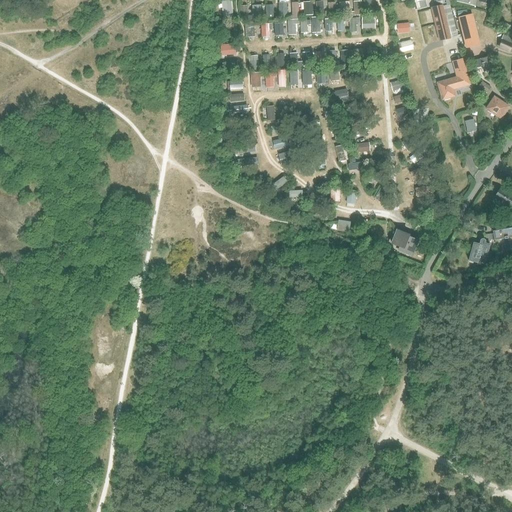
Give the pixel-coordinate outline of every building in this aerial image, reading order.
[(371,0),(366,1),(367,14),(377,13),(376,6),(372,7),(371,0)] [(411,0),(414,10),(425,7),(424,1),(425,1),(424,0),(411,0)] [(430,8),(438,42),(450,39),(450,37),(457,36),(448,0),(445,0),(446,5),(443,6),(442,5),(430,8)] [(222,1),(223,16),(232,16),(231,1),(222,1)] [(303,2),(303,16),(312,15),(312,1),(303,2)] [(353,1),(354,15),(361,15),(361,1),(353,1)] [(278,17),(287,17),(287,2),(278,3),(278,17)] [(315,2),(316,16),(324,15),(323,2),(315,2)] [(340,2),(341,15),(349,14),(348,2),(340,2)] [(248,20),(252,20),(251,16),(247,16),(247,5),(240,6),(241,21),(248,20)] [(252,5),(252,18),(264,17),(264,11),(260,11),(260,5),(252,5)] [(265,5),(265,17),(277,17),(276,10),(273,10),(273,5),(265,5)] [(471,15),(458,18),(466,47),(478,44),(471,15)] [(361,17),(361,28),(375,28),(375,19),(374,19),(374,16),(361,17)] [(311,17),(312,33),(320,33),(320,21),(323,21),(323,17),(311,17)] [(336,17),(337,31),(344,31),(344,23),(347,23),(347,17),(336,17)] [(332,23),(334,23),(334,18),(324,19),(325,32),(332,31),(332,23)] [(360,18),(348,19),(349,31),(356,30),(356,24),(360,24),(360,18)] [(295,24),(299,24),(298,19),(287,19),(288,35),(296,35),(295,24)] [(254,26),(259,26),(259,20),(249,21),(249,23),(245,23),(245,38),(254,37),(254,26)] [(307,33),(307,26),(311,26),(311,20),(300,20),(300,33),(307,33)] [(269,26),(273,26),(272,21),(268,21),(268,24),(261,24),(261,37),(269,37),(269,26)] [(274,23),(275,36),(283,35),(282,23),(274,23)] [(396,30),(397,34),(409,32),(408,23),(393,25),(394,30),(396,30)] [(222,32),(236,33),(237,24),(223,24),(222,32)] [(511,38),(502,35),(500,41),(500,42),(501,42),(498,48),(508,53),(511,44),(511,38)] [(397,43),(400,53),(413,49),(411,40),(397,43)] [(233,44),(229,44),(220,45),(221,55),(236,54),(235,46),(233,46),(233,44)] [(367,48),(367,61),(377,61),(377,48),(367,48)] [(353,50),(353,64),(362,63),(362,49),(353,50)] [(328,64),(328,66),(341,66),(340,62),(336,62),(335,50),(327,51),(327,64),(328,64)] [(340,50),(341,66),(353,64),(353,60),(349,60),(348,50),(340,50)] [(302,52),(303,66),(313,66),(313,62),(310,63),(309,52),(302,52)] [(279,66),(284,66),(284,53),(277,53),(277,56),(274,57),(274,69),(279,68),(279,66)] [(289,53),(290,69),(302,68),(302,62),(297,62),(297,53),(289,53)] [(273,66),(270,66),(269,54),(262,55),(263,70),(274,69),(273,66)] [(248,56),(250,70),(259,69),(257,55),(248,56)] [(480,59),(475,61),(477,68),(483,67),(484,73),(485,72),(486,74),(489,73),(490,71),(492,71),(488,57),(480,59)] [(206,62),(208,73),(216,71),(215,60),(206,62)] [(438,83),(443,99),(454,95),(452,89),(469,84),(462,60),(453,62),(457,78),(438,83)] [(222,62),(223,71),(238,69),(237,61),(222,62)] [(359,69),(360,78),(374,78),(373,68),(359,69)] [(388,70),(389,77),(399,75),(398,68),(388,70)] [(325,82),(324,75),(328,74),(328,69),(315,71),(316,83),(325,82)] [(341,69),(338,70),(329,71),(330,82),(339,81),(338,75),(342,75),(341,69)] [(344,69),(346,82),(353,81),(352,69),(344,69)] [(289,72),(290,85),(297,85),(297,71),(289,72)] [(302,71),(302,85),(312,84),(311,71),(302,71)] [(251,73),(251,88),(260,87),(260,77),(263,77),(263,72),(260,72),(251,73)] [(276,73),(264,74),(265,87),(274,86),(273,77),(277,77),(276,74),(276,73)] [(399,90),(404,88),(402,79),(390,83),(392,91),(399,89),(399,90)] [(227,81),(227,90),(243,89),(242,80),(227,81)] [(479,87),(487,92),(489,88),(481,83),(479,87)] [(334,91),(336,99),(348,96),(346,89),(334,91)] [(236,101),(244,101),(243,93),(231,94),(231,95),(229,95),(229,102),(232,102),(236,101)] [(393,97),(395,103),(406,100),(403,93),(393,97)] [(486,109),(501,119),(509,107),(494,97),(486,109)] [(344,105),(345,112),(346,115),(350,114),(350,111),(357,109),(356,103),(344,105)] [(228,107),(229,114),(248,112),(247,105),(228,107)] [(279,106),(280,119),(287,118),(286,105),(279,106)] [(266,107),(267,121),(275,120),(273,106),(266,107)] [(292,120),(300,123),(306,109),(298,106),(292,120)] [(395,109),(398,117),(408,114),(406,106),(395,109)] [(327,111),(330,123),(336,122),(333,110),(327,111)] [(413,113),(414,121),(426,119),(425,111),(413,113)] [(347,118),(348,124),(362,121),(360,115),(347,118)] [(236,119),(237,127),(249,126),(248,118),(236,119)] [(464,121),(467,133),(476,131),(475,126),(476,126),(476,123),(474,123),(473,119),(464,121)] [(314,121),(298,126),(301,133),(317,128),(314,121)] [(413,127),(411,121),(400,126),(402,131),(413,127)] [(270,126),(271,134),(284,132),(283,125),(270,126)] [(332,128),(335,141),(341,139),(338,127),(332,128)] [(349,129),(350,136),(366,133),(365,127),(349,129)] [(238,133),(239,140),(251,139),(251,131),(238,133)] [(289,133),(293,148),(301,146),(297,131),(289,133)] [(401,141),(406,149),(421,139),(416,131),(401,141)] [(321,135),(303,138),(304,145),(322,142),(321,135)] [(272,141),(274,149),(287,146),(286,138),(272,141)] [(369,142),(358,143),(356,144),(357,152),(370,151),(369,142)] [(235,146),(236,154),(254,151),(253,143),(235,146)] [(428,143),(409,158),(414,165),(433,151),(428,143)] [(335,147),(338,162),(346,160),(342,145),(335,147)] [(315,150),(317,166),(325,165),(323,149),(315,150)] [(278,154),(281,165),(293,161),(290,150),(278,154)] [(237,160),(238,167),(257,164),(257,158),(237,160)] [(309,159),(297,160),(299,169),(310,167),(309,159)] [(346,164),(347,171),(364,168),(363,162),(346,164)] [(425,166),(409,173),(412,182),(429,176),(425,166)] [(368,172),(368,182),(377,182),(376,172),(368,172)] [(270,185),(274,191),(287,182),(283,176),(270,185)] [(382,185),(374,198),(381,202),(389,189),(382,185)] [(432,186),(415,188),(416,198),(433,196),(432,186)] [(330,189),(331,202),(339,201),(339,189),(330,189)] [(346,203),(355,204),(356,191),(347,189),(346,203)] [(494,198),(509,208),(511,202),(511,196),(500,189),(494,198)] [(414,204),(416,213),(433,210),(432,201),(414,204)] [(314,213),(328,218),(330,213),(316,208),(314,213)] [(473,243),(468,261),(477,263),(478,261),(485,263),(490,245),(489,245),(490,240),(494,239),(494,241),(504,239),(508,239),(508,238),(511,237),(511,227),(492,231),(493,234),(486,235),(485,241),(484,240),(483,240),(482,240),(480,241),(479,245),(473,243)] [(405,253),(412,256),(418,241),(408,237),(408,236),(397,231),(392,244),(406,250),(405,253)]
